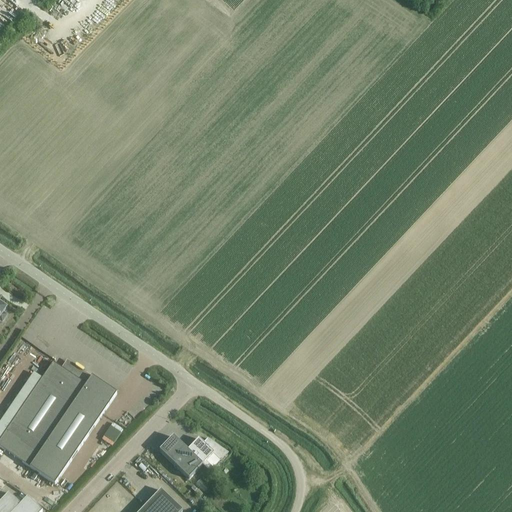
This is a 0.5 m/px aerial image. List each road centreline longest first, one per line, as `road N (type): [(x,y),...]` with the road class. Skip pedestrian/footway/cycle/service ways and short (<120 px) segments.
road 1 (unclassified): [(194,383),(0,250)]
road 2 (unclassified): [(296,511),(298,471),(287,451),(194,383)]
road 3 (unclassified): [(194,383),(72,511)]
